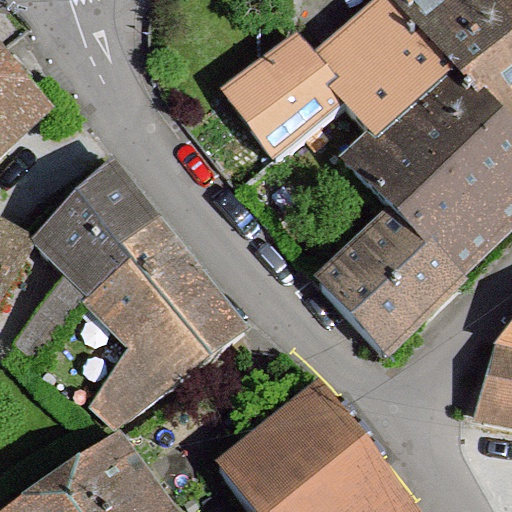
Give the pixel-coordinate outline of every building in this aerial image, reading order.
[(304,275),(378,358),(511,227),(511,0),(368,0),(304,55),(292,41),(217,96),(269,164),(337,108),(357,133),(330,155),(377,209),(304,275)] [(0,311),(35,253),(0,231),(0,174),(55,118),(0,52),(0,311)] [(113,173),(46,249),(72,278),(18,344),(47,369),(92,314),(140,358),(97,412),(121,438),(251,343),(113,173)] [(511,325),(490,349),(471,424),(511,432),(511,325)] [(175,511),(123,443),(25,511),(418,511),(384,463),(332,399),(225,478),(252,511),(175,511)]
